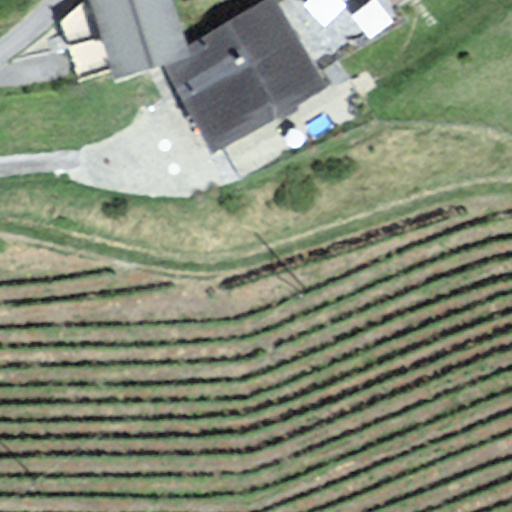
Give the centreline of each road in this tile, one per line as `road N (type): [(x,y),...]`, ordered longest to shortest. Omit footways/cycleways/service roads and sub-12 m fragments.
road 1 (track): [(511,194),(491,193),(206,270),(116,264),(0,231)]
road 2 (track): [(322,111),(243,157),(189,172),(75,162),(0,166)]
